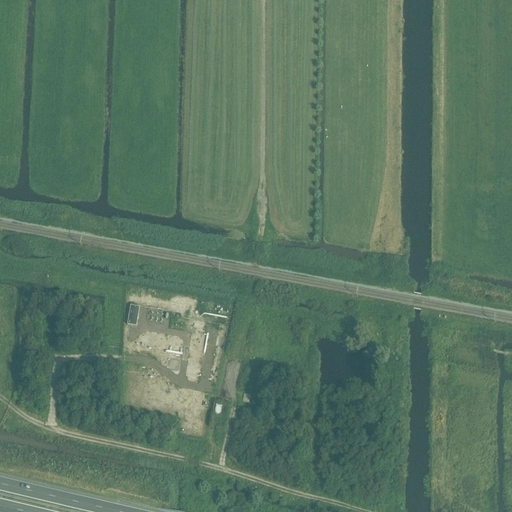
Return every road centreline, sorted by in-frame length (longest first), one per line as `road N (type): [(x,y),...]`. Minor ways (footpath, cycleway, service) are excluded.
road 1 (track): [(364,511),(52,430),(0,397)]
road 2 (track): [(254,268),(262,0)]
road 3 (track): [(220,469),(252,277)]
road 4 (track): [(52,430),(55,370),(79,357),(121,359)]
road 5 (trunk): [(118,511),(0,484)]
